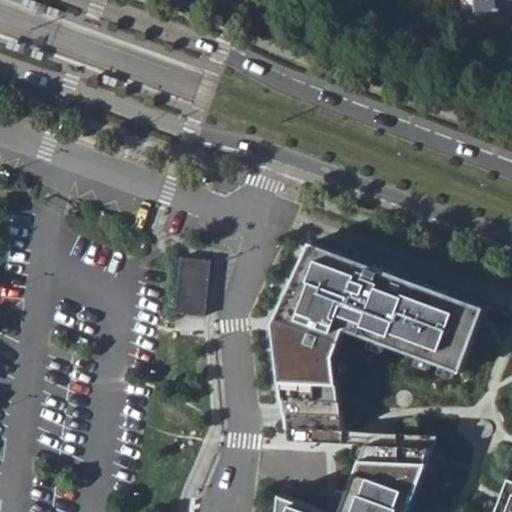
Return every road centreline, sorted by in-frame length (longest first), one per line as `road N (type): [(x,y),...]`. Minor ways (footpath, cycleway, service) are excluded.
road 1 (tertiary): [(0,62),(190,131),(301,156),(511,236)]
road 2 (tertiary): [(511,168),(84,0)]
road 3 (residential): [(222,511),(239,429),(233,326),(254,258),(253,214)]
